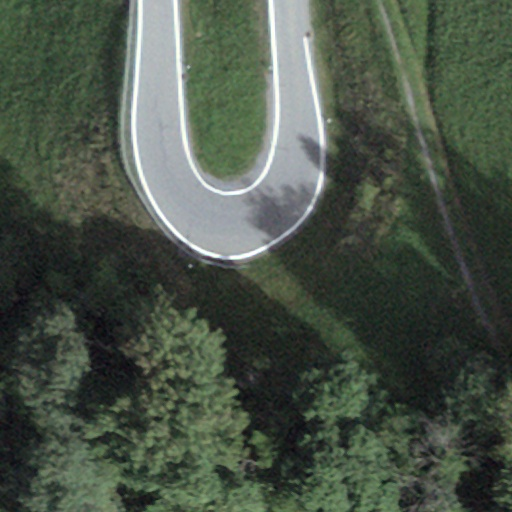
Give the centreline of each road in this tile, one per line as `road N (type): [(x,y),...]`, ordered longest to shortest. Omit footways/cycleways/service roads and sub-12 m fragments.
road 1 (unclassified): [(293,0),(300,146),(289,186),(261,213),(225,224),(196,211),(170,175),(157,0)]
road 2 (track): [(385,0),(471,269),(511,365)]
